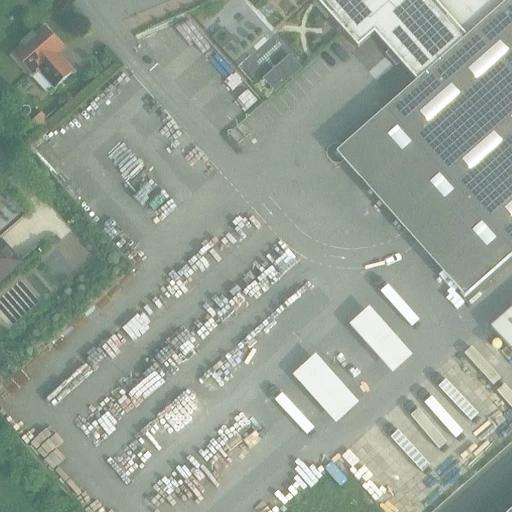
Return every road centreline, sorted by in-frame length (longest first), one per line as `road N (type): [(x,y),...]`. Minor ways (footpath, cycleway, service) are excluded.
road 1 (unknown): [(242,184),(71,337),(18,402),(21,424),(40,447),(119,511)]
road 2 (unknown): [(242,184),(323,278),(384,312),(425,324),(472,305),(511,275)]
road 3 (unknown): [(242,184),(348,77)]
